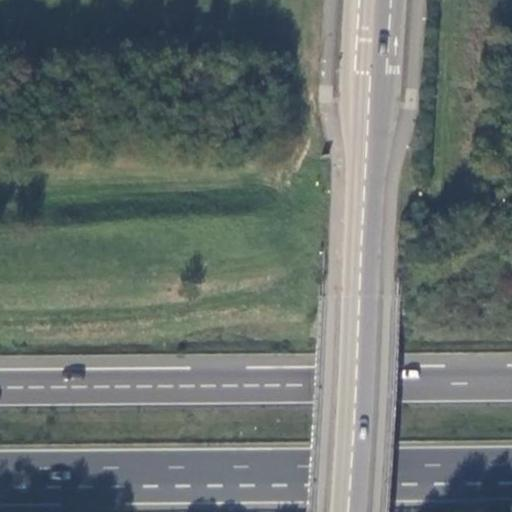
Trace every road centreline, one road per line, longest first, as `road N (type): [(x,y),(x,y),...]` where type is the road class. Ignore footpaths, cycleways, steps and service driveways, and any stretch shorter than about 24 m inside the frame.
road 1 (trunk): [(511,383),(0,387)]
road 2 (trunk): [(0,467),(511,464)]
road 3 (secondary): [(344,511),(366,148)]
road 4 (secondary): [(366,148),(387,72),(391,0)]
road 5 (secondary): [(360,0),(355,74),(366,148)]
